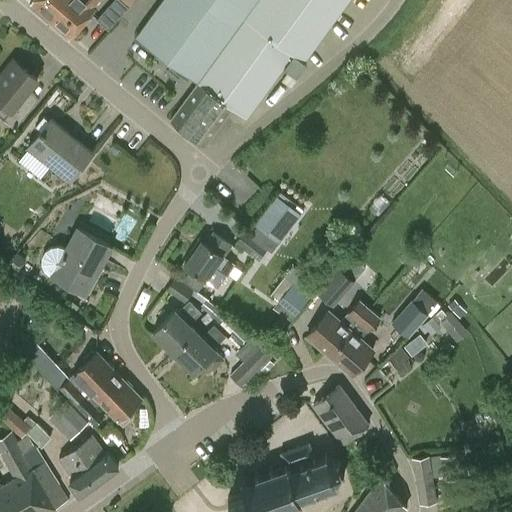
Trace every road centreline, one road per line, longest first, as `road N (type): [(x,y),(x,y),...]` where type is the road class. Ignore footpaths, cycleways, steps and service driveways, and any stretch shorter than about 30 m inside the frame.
road 1 (residential): [(412,511),(400,456),(339,374),(275,386),(182,440)]
road 2 (residential): [(182,440),(127,355),(119,320),(165,227),(205,169)]
road 3 (residential): [(205,169),(1,0)]
road 4 (residential): [(205,169),(353,49),(396,0)]
road 5 (residential): [(182,440),(69,511)]
